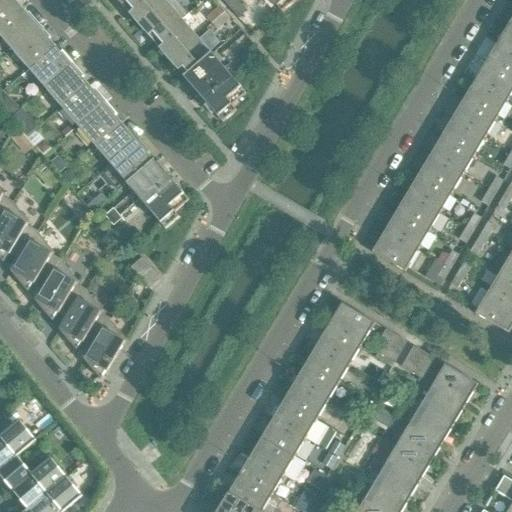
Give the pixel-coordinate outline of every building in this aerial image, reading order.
[(0,0),(0,28),(23,8),(15,0),(0,0)] [(126,8),(135,0),(117,0),(120,3),(121,2),(126,8)] [(140,27),(169,1),(167,0),(135,0),(126,8),(131,14),(130,15),(140,27)] [(156,43),(183,19),(188,14),(175,0),(170,0),(169,1),(140,27),(149,38),(151,36),(156,43)] [(239,2),(237,0),(222,0),(230,9),(239,2)] [(271,0),(283,13),(297,1),(295,0),(271,0)] [(248,11),(239,2),(230,9),(239,19),(248,11)] [(212,24),(226,13),(221,7),(207,18),(212,24)] [(0,35),(13,50),(39,27),(23,8),(0,28),(0,35)] [(217,30),(231,19),(226,13),(212,24),(217,30)] [(170,61),(198,37),(197,36),(197,35),(183,19),(156,43),(161,49),(160,50),(170,61)] [(511,52),(511,27),(509,26),(498,44),(511,52)] [(29,70),(56,47),(39,27),(13,50),(29,70)] [(186,78),(213,55),(198,37),(170,61),(179,72),(180,71),(186,78)] [(511,77),(511,52),(498,44),(487,63),(511,77)] [(46,89),(72,66),(56,47),(29,70),(46,89)] [(247,94),(236,81),(213,55),(186,78),(191,83),(190,84),(223,123),(237,111),(233,106),(247,94)] [(509,101),(511,95),(511,77),(487,63),(476,82),(509,101)] [(62,108),(89,85),(72,66),(46,89),(62,108)] [(498,119),(509,101),(476,82),(464,100),(498,119)] [(79,127),(105,104),(89,85),(62,108),(79,127)] [(487,138),(498,119),(464,100),(453,119),(487,138)] [(95,146),(122,123),(105,104),(79,127),(95,146)] [(16,114),(9,106),(4,111),(11,119),(16,114)] [(476,156),(487,138),(453,119),(442,137),(476,156)] [(112,165),(138,142),(122,123),(95,146),(112,165)] [(20,131),(11,139),(26,157),(35,148),(20,131)] [(464,175),(476,156),(442,137),(431,156),(464,175)] [(44,141),(36,148),(43,156),(51,149),(51,148),(44,141)] [(128,185),(156,161),(155,160),(154,161),(138,142),(112,165),(128,184),(127,184),(128,185)] [(453,194),(464,175),(431,156),(420,175),(453,194)] [(189,201),(156,161),(128,185),(166,230),(180,218),(175,213),(189,201)] [(70,170),(62,177),(69,186),(77,179),(77,178),(70,170)] [(442,212),(453,194),(420,175),(409,193),(442,212)] [(496,194),(503,182),(497,178),(489,190),(496,194)] [(509,202),(511,198),(511,186),(510,186),(503,198),(509,202)] [(86,188),(78,195),(86,205),(94,198),(86,188)] [(489,207),(496,194),(489,190),(482,203),(489,207)] [(0,224),(13,202),(4,197),(0,193),(0,224)] [(431,231),(442,212),(409,193),(398,211),(431,231)] [(509,218),(511,213),(511,203),(509,202),(503,198),(495,211),(502,215),(502,214),(509,218)] [(20,260),(37,231),(29,226),(30,224),(14,204),(14,203),(13,202),(0,224),(0,258),(4,263),(9,254),(10,256),(11,255),(19,260),(20,260)] [(115,209),(106,216),(115,227),(124,219),(115,209)] [(420,250),(431,231),(398,211),(387,230),(420,250)] [(474,231),(481,219),(475,215),(467,227),(474,231)] [(487,240),(495,227),(488,223),(481,236),(487,240)] [(466,244),(474,231),(467,227),(460,240),(466,244)] [(406,273),(420,250),(387,230),(373,253),(406,273)] [(45,290),(62,261),(53,256),(55,253),(38,233),(39,232),(37,231),(20,260),(19,260),(12,273),(28,292),(33,284),(34,285),(35,284),(44,289),(45,290)] [(480,252),(487,240),(481,236),(473,248),(480,252)] [(452,269),(459,256),(453,252),(445,265),(452,269)] [(511,254),(501,273),(511,279),(511,254)] [(160,280),(142,259),(131,268),(150,289),(160,280)] [(465,277),(473,264),(466,260),(459,273),(465,277)] [(69,319),(86,290),(77,285),(79,283),(62,262),(63,261),(62,261),(45,290),(44,289),(36,302),(53,322),(57,313),(59,314),(68,318),(69,319)] [(444,281),(452,269),(445,265),(438,277),(444,281)] [(458,289),(465,277),(459,273),(451,285),(458,289)] [(511,279),(501,273),(490,291),(511,304),(511,279)] [(94,348),(111,319),(102,314),(103,312),(87,292),(87,291),(86,290),(69,319),(68,318),(61,331),(77,351),(81,343),(83,344),(83,343),(92,347),(94,348)] [(511,329),(511,304),(490,291),(476,315),(509,334),(511,329)] [(362,347),(376,324),(343,304),(329,327),(362,347)] [(108,373),(128,340),(111,321),(112,320),(111,319),(94,348),(92,347),(85,361),(102,381),(106,372),(108,373)] [(351,366),(362,347),(329,327),(318,346),(351,366)] [(395,364),(407,343),(386,330),(374,351),(395,364)] [(340,384),(351,366),(318,346),(307,365),(340,384)] [(423,380),(435,359),(414,347),(402,368),(423,380)] [(329,403),(340,384),(307,365),(296,383),(329,403)] [(465,408),(479,385),(446,366),(432,389),(465,408)] [(318,421),(329,403),(296,383),(285,402),(318,421)] [(432,389),(421,407),(450,424),(454,427),(465,408),(432,389)] [(306,440),(317,422),(318,421),(285,402),(273,420),(306,440)] [(378,407),(371,419),(388,429),(395,417),(378,407)] [(421,407),(410,426),(439,443),(443,446),(454,427),(450,424),(421,407)] [(295,458),(306,440),(273,420),(262,439),(295,458)] [(0,471),(18,457),(37,441),(21,422),(0,438),(0,471)] [(443,446),(410,426),(399,444),(432,464),(443,446)] [(284,477),(295,458),(262,439),(251,458),(284,477)] [(332,443),(327,452),(338,458),(343,449),(332,443)] [(432,464),(399,444),(388,463),(421,483),(432,464)] [(329,453),(322,465),(331,470),(338,459),(329,453)] [(28,510),(67,478),(52,459),(33,475),(18,457),(0,471),(0,475),(7,485),(6,486),(12,492),(13,491),(28,510)] [(273,496),(284,477),(251,458),(240,476),(273,496)] [(421,483),(388,463),(376,482),(410,501),(421,483)] [(315,470),(307,483),(320,490),(327,477),(315,470)] [(259,511),(263,511),(273,496),(240,476),(229,495),(259,511)] [(511,511),(511,481),(504,477),(495,492),(496,493),(497,492),(511,501),(511,507),(509,511),(511,511)] [(64,511),(83,497),(67,478),(28,510),(25,511),(64,511)] [(403,511),(410,501),(376,482),(365,500),(385,511),(403,511)] [(259,511),(229,495),(218,511),(259,511)] [(385,511),(365,500),(358,511),(385,511)]
